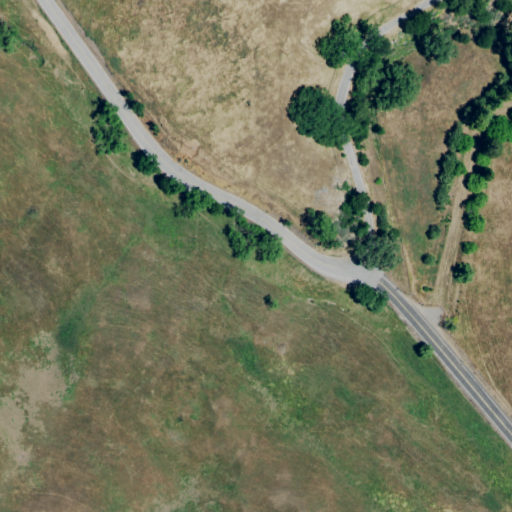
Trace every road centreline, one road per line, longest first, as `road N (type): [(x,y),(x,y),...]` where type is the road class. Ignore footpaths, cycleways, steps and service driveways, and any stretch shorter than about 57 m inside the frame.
road 1 (tertiary): [(365,270),(325,267),(267,223),(164,165),(45,0)]
road 2 (track): [(420,328),(437,306),(474,146),(485,125),(511,105)]
road 3 (tertiary): [(365,270),(420,328),(511,452)]
